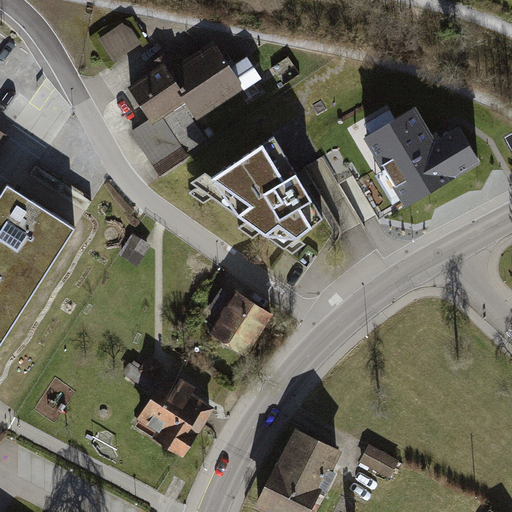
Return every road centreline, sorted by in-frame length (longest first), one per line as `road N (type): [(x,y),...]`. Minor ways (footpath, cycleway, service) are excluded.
road 1 (residential): [(334,330),(152,213),(125,182),(38,30),(3,0)]
road 2 (tertiary): [(334,330),(238,453),(213,511)]
road 3 (tertiary): [(448,250),(334,330)]
